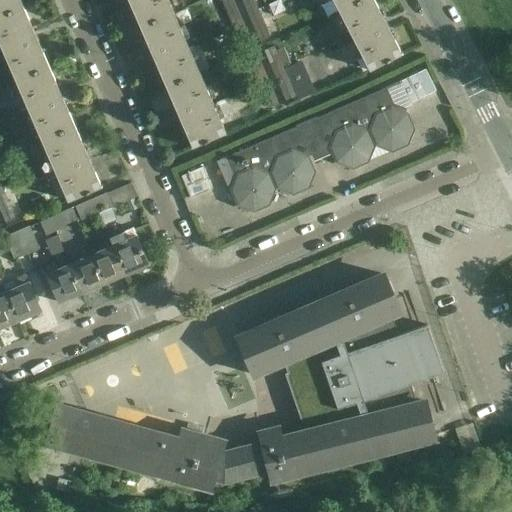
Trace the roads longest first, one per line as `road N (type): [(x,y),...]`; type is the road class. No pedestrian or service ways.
road 1 (residential): [(198,285),(505,154)]
road 2 (residential): [(68,0),(198,285)]
road 3 (residential): [(0,369),(198,285)]
road 4 (tertiary): [(427,0),(505,154)]
